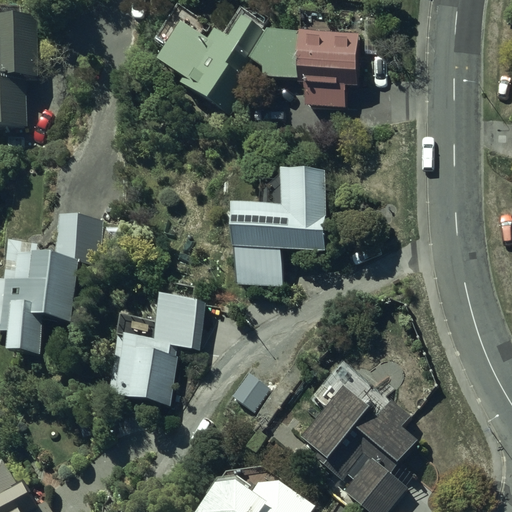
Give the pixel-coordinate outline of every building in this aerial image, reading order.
[(0,131),(27,131),(27,85),(42,85),(42,21),(23,21),(23,12),(0,12),(0,131)] [(185,84),(181,89),(235,124),(257,89),(245,81),(254,68),(266,74),(265,84),(291,84),(300,40),(267,39),(241,22),(228,42),(219,36),(216,40),(210,36),(212,32),(181,13),(157,50),(168,57),(160,68),(185,84)] [(332,37),(332,18),(302,20),(303,95),(306,95),(306,114),(348,114),(347,92),(360,92),(360,37),(332,37)] [(285,185),(264,185),(264,217),(237,217),(237,261),(240,261),(240,291),(285,292),(285,259),(328,257),(329,181),(285,180),(285,185)] [(40,248),(11,245),(6,285),(0,284),(0,336),(13,338),(11,360),(43,364),(47,328),(73,331),(80,266),(100,268),(105,224),(61,219),(56,263),(38,261),(40,248)] [(206,311),(164,306),(160,327),(125,323),(122,346),(118,346),(111,406),(174,413),(181,355),(201,358),(206,311)] [(413,421),(347,368),(313,408),(326,417),(304,448),(321,461),(318,465),(345,486),(349,480),(355,485),(346,497),(364,511),(390,511),(408,491),(393,478),(399,469),(401,470),(419,445),(404,433),(413,421)] [(270,391),(250,378),(238,402),(255,414),(270,391)] [(4,469),(0,472),(0,511),(50,511),(47,507),(39,511),(26,492),(21,496),(4,469)] [(230,479),(211,506),(215,510),(213,511),(316,511),(318,510),(295,496),(297,492),(265,472),(230,479)]
